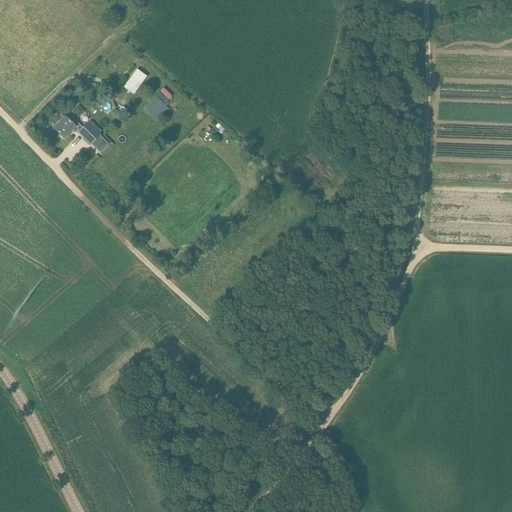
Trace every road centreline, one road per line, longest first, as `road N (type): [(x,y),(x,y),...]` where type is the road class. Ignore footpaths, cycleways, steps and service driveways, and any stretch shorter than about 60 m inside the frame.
road 1 (track): [(416,248),(387,317),(325,423),(254,511)]
road 2 (unclassified): [(182,296),(0,109)]
road 3 (track): [(426,0),(416,248)]
road 4 (track): [(324,424),(182,296)]
road 5 (unclassified): [(78,511),(0,370)]
